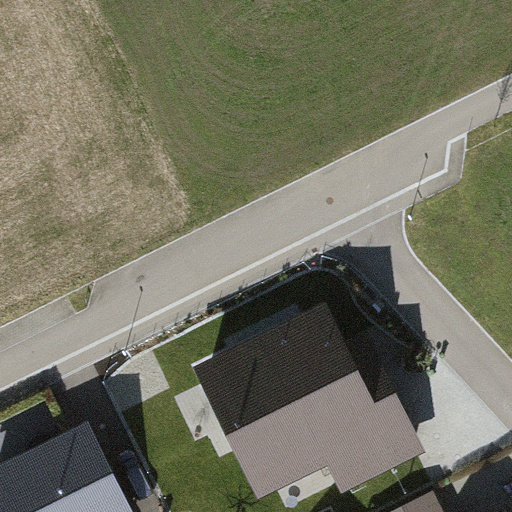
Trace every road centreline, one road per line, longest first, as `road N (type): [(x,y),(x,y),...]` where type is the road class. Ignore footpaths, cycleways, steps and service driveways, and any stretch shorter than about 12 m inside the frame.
road 1 (residential): [(0,346),(333,192)]
road 2 (residential): [(333,192),(354,228),(511,402)]
road 3 (residential): [(333,192),(511,104)]
